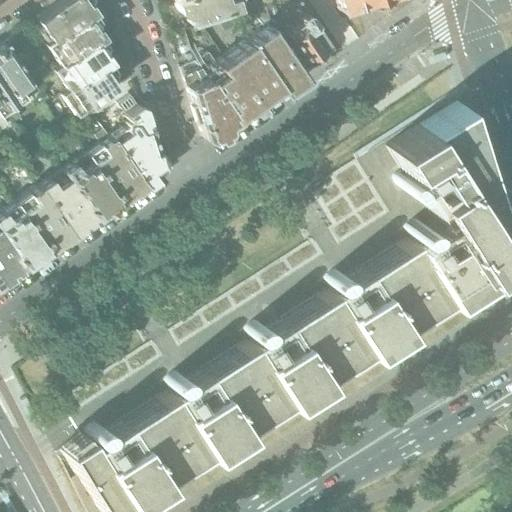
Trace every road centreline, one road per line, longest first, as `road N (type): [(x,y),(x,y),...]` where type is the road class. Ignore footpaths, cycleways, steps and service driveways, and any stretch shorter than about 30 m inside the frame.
road 1 (residential): [(468,10),(192,184)]
road 2 (residential): [(192,184),(0,320)]
road 3 (residential): [(192,184),(130,0)]
road 4 (secondary): [(511,340),(434,389),(378,443)]
road 5 (secondary): [(378,443),(448,414),(511,374)]
road 6 (tertiary): [(468,10),(511,145)]
road 7 (secondary): [(378,443),(269,511)]
